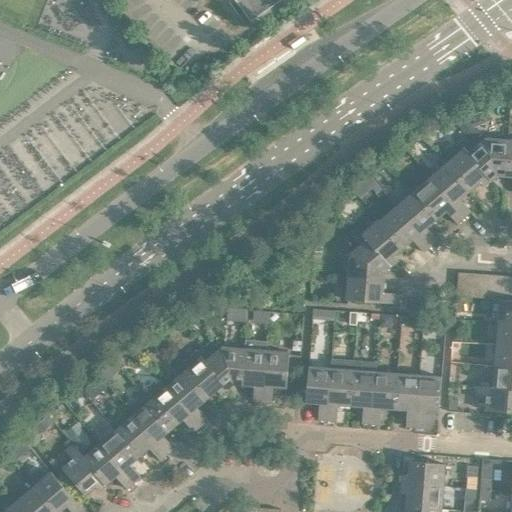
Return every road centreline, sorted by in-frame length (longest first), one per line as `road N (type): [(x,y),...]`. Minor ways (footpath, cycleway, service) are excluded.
road 1 (secondary): [(33,345),(511,1)]
road 2 (secondary): [(407,0),(0,294)]
road 3 (residential): [(293,483),(303,431),(511,449)]
road 4 (residential): [(177,511),(207,477),(293,483)]
